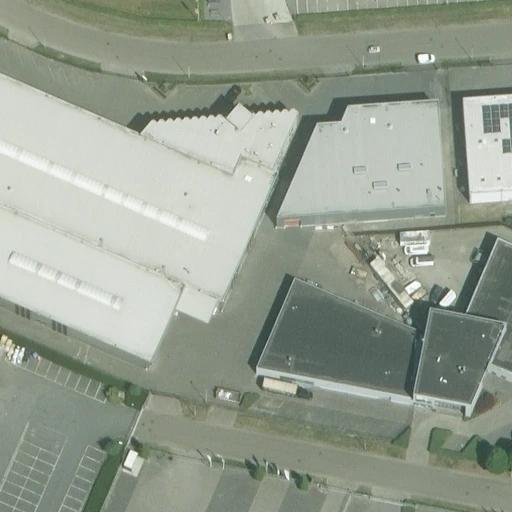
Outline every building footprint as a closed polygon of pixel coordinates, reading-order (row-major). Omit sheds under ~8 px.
[(0,82),(0,308),(144,370),(144,368),(134,364),(167,288),(221,311),(278,181),(273,179),(297,125),(298,124),(293,120),(289,124),(285,120),(281,125),(277,121),(273,126),(268,122),(265,126),(260,122),(256,127),(253,124),(252,122),(246,130),(239,124),(233,131),(226,125),(225,126),(223,129),(218,126),(214,130),(210,127),(206,131),(201,127),(198,132),(193,128),(189,132),(185,129),(181,133),(177,129),(173,134),(168,130),(164,134),(160,131),(156,135),(152,131),(141,144),(0,82)] [(511,104),(462,108),(468,204),(511,200),(511,104)] [(445,217),(438,111),(347,117),(340,133),(317,135),(276,229),(445,217)] [(511,252),(497,246),(461,330),(436,325),(436,323),(429,322),(426,340),(425,340),(423,350),(424,351),(421,367),(478,393),(478,392),(487,372),(511,383),(511,252)] [(421,367),(424,351),(423,350),(423,351),(414,350),(415,336),(294,285),(255,375),(413,406),(412,408),(434,412),(435,407),(467,413),(464,418),(470,419),(481,393),(478,392),(478,393),(421,367)]
